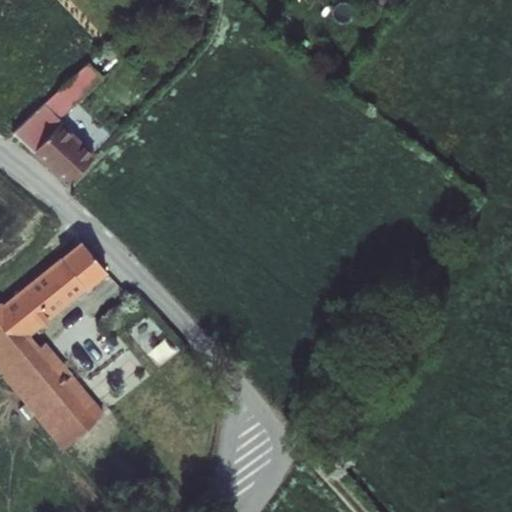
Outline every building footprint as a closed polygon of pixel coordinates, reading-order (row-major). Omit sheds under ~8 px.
[(93,87),(78,71),(50,96),(66,112),(93,87)] [(59,119),(66,112),(50,96),(13,130),(45,161),(74,133),(59,119)] [(94,153),(74,133),(45,161),(66,181),(94,153)] [(100,258),(73,228),(0,284),(0,370),(54,439),(96,402),(81,382),(72,390),(29,332),(20,321),(100,258)] [(81,382),(39,326),(29,332),(72,390),(81,382)]
